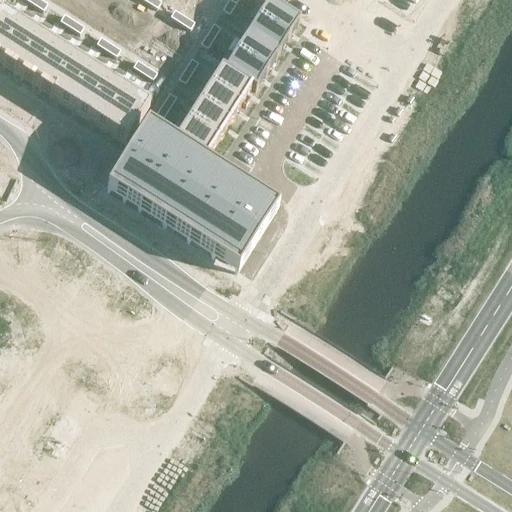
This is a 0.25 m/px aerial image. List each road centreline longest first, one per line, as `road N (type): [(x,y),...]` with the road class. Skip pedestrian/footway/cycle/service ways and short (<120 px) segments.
road 1 (tertiary): [(511,491),(245,322)]
road 2 (tertiary): [(230,344),(491,511)]
road 3 (residential): [(353,34),(264,167),(316,201)]
road 4 (residential): [(124,511),(230,344)]
road 5 (residential): [(402,64),(316,201)]
road 6 (residential): [(316,201),(245,322)]
road 7 (tertiary): [(245,322),(136,264)]
road 8 (tertiary): [(136,264),(230,344)]
road 9 (tertiary): [(136,264),(36,196)]
